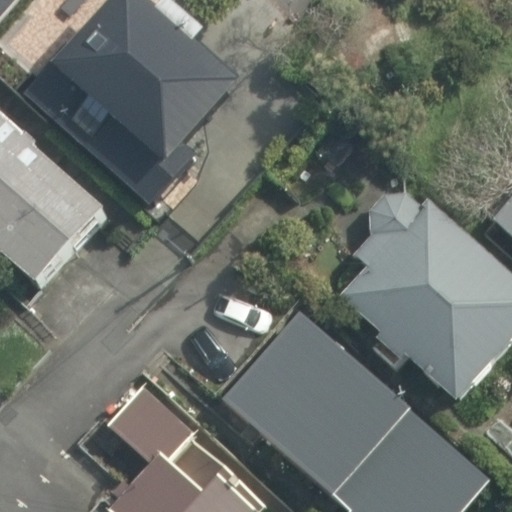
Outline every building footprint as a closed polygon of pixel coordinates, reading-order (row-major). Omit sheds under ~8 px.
[(90,156),(157,216),(202,166),(192,156),(248,96),(201,56),(211,45),(170,10),(161,20),(139,0),(124,0),(73,56),(70,54),(35,93),(97,149),(90,156)] [(42,297),(112,223),(0,120),(0,266),(3,270),(7,266),(42,297)] [(511,281),(431,205),(424,212),(408,197),(386,197),(371,214),(373,240),(355,259),(370,272),(342,301),(383,341),(378,345),(405,368),(408,364),(461,413),(478,395),(479,396),(497,378),(495,376),(511,357),(511,281)] [(511,211),(498,226),(511,239),(511,211)] [(300,313),(220,403),(343,511),(476,511),(496,489),(345,355),(348,352),(338,343),(336,345),(300,313)] [(203,448),(146,393),(110,432),(154,474),(115,511),(266,511),(200,451),(203,448)]
